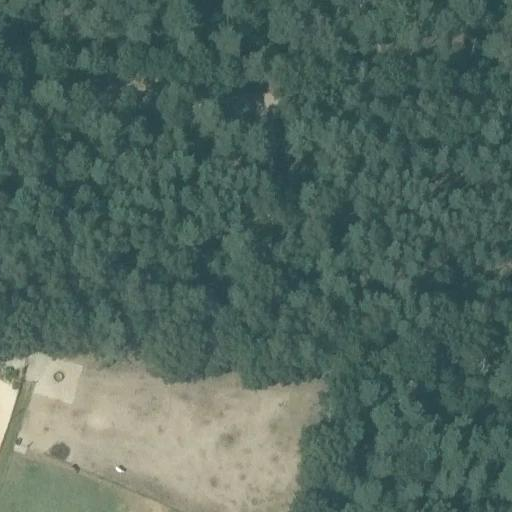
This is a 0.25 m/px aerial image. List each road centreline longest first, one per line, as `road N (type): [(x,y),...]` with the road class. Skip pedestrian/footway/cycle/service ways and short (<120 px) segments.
road 1 (track): [(511,366),(0,336)]
road 2 (track): [(511,104),(0,76)]
